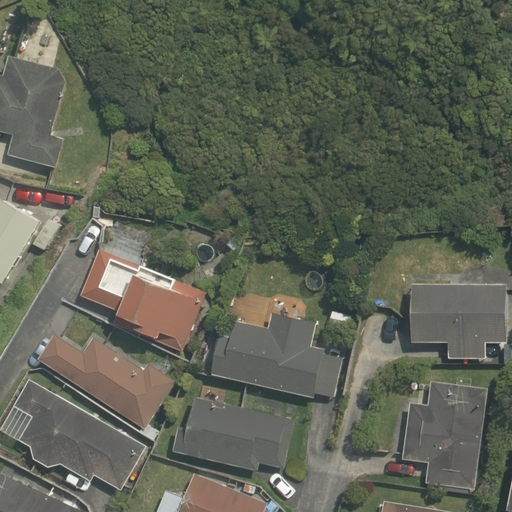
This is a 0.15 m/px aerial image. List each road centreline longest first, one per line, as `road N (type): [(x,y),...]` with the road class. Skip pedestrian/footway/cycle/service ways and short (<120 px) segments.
road 1 (residential): [(373,325),(326,511)]
road 2 (residential): [(0,379),(83,242)]
